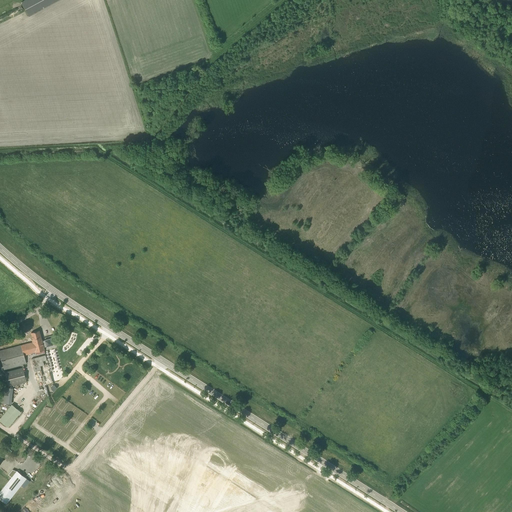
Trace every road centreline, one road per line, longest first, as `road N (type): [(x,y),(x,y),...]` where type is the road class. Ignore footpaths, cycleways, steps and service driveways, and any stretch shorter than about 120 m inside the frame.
road 1 (track): [(0,151),(97,149),(489,397)]
road 2 (secondary): [(400,511),(53,289)]
road 3 (track): [(390,505),(489,397)]
